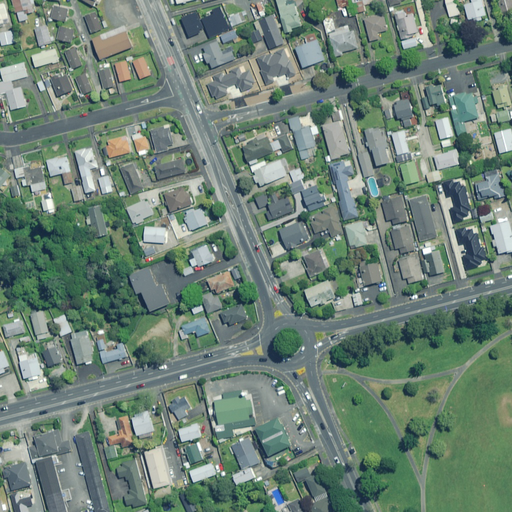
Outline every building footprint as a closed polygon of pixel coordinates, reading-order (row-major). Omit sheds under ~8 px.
[(28,14),(37,11),(34,0),(12,0),(17,13),(18,12),(21,21),(29,19),(28,14)] [(292,28),(302,26),(295,3),(289,5),(287,0),(276,0),(286,34),(293,32),(292,28)] [(350,17),(355,16),(350,0),(335,0),(338,9),(347,7),(348,10),(350,17)] [(352,0),(356,14),(365,11),(364,6),(374,4),(372,0),(352,0)] [(460,15),(455,0),(444,0),(449,18),(460,15)] [(464,5),(468,21),(475,19),(476,22),(482,21),(481,17),(486,16),(481,0),(470,0),(472,3),(469,4),(469,3),(464,4),(465,5),(464,5)] [(511,10),(511,2),(511,0),(498,0),(502,13),(511,10)] [(9,18),(5,3),(0,4),(0,1),(0,24),(5,23),(4,20),(9,18)] [(70,8),(56,5),(53,18),(67,21),(70,8)] [(214,15),(202,20),(210,38),(230,30),(220,7),(212,10),(214,15)] [(98,10),(85,14),(93,34),(105,29),(98,10)] [(233,27),(245,22),(243,16),(247,15),(245,11),(229,17),(233,27)] [(180,19),(189,38),(200,33),(199,31),(203,29),(196,12),(180,19)] [(398,26),(397,26),(398,32),(399,31),(404,49),(417,46),(414,37),(410,38),(410,36),(417,34),(412,14),(405,16),(404,13),(395,15),(398,26)] [(270,50),(284,44),(278,29),(282,27),(280,23),(276,25),(273,15),(254,23),(257,31),(249,34),(253,44),(263,40),(261,36),(264,35),(270,50)] [(387,31),(383,15),(364,20),(370,42),(379,39),(377,33),(387,31)] [(52,41),(56,40),(55,36),(51,37),(48,25),(36,28),(41,46),(52,43),(52,41)] [(129,25),(95,38),(104,60),(137,46),(129,25)] [(76,29),(62,26),(59,39),(73,42),(76,29)] [(358,40),(355,31),(351,32),(349,26),(334,30),(335,33),(330,34),(336,57),(343,55),(342,53),(358,49),(356,41),(358,40)] [(16,43),(14,30),(1,33),(4,46),(16,43)] [(238,38),(235,30),(220,36),(223,44),(238,38)] [(325,60),(317,40),(295,48),(303,68),(325,60)] [(223,56),(217,42),(204,48),(206,53),(203,54),(207,64),(210,63),(212,69),(236,59),(232,52),(223,56)] [(77,48),(67,52),(74,69),(84,65),(77,48)] [(48,51),(47,50),(43,51),(44,53),(34,55),(37,67),(54,62),(55,63),(60,61),(57,49),(48,51)] [(258,68),(278,60),(273,49),(246,61),(250,69),(248,70),(252,86),(261,83),(258,69),(258,68)] [(153,75),(145,56),(135,60),(142,79),(153,75)] [(133,78),(128,61),(117,64),(122,81),(133,78)] [(6,93),(11,111),(26,107),(21,88),(14,90),(11,81),(28,77),(24,63),(0,69),(3,82),(0,82),(0,94),(0,95),(6,93)] [(111,68),(101,71),(106,89),(116,86),(111,68)] [(88,73),(78,77),(85,94),(94,90),(88,73)] [(236,82),(234,74),(215,79),(219,95),(226,93),(226,96),(235,93),(234,91),(247,88),(244,79),(236,82)] [(75,90),(69,75),(61,78),(59,75),(52,77),(59,96),(75,90)] [(47,90),(43,81),(38,83),(41,92),(47,90)] [(432,86),(425,88),(428,96),(421,98),(425,112),(446,106),(439,85),(433,87),(432,86)] [(511,106),(507,88),(492,92),(496,105),(505,103),(506,107),(511,106)] [(465,92),(453,95),(456,109),(450,110),(457,136),(467,134),(464,122),(479,118),(472,93),(466,94),(465,92)] [(413,118),(412,116),(409,102),(394,106),(398,120),(401,119),(402,121),(413,118)] [(510,120),(507,110),(496,114),(499,124),(510,120)] [(340,156),(350,154),(349,150),(350,149),(346,133),(345,133),(343,126),(344,126),(340,111),(337,112),(331,113),(334,123),(323,126),(330,156),(325,158),(326,163),(331,161),(331,160),(341,158),(340,156)] [(487,121),(486,114),(479,115),(481,122),(487,121)] [(436,121),(442,148),(451,146),(449,138),(453,137),(448,118),(436,121)] [(302,160),(309,158),(312,152),(311,148),(315,147),(312,136),(314,135),(310,124),(299,127),(299,130),(294,132),(302,160)] [(174,145),(169,127),(151,132),(157,154),(169,151),(168,146),(174,145)] [(381,137),(380,131),(379,128),(365,131),(366,134),(368,142),(366,142),(367,147),(369,147),(370,152),(373,152),(376,166),(389,164),(386,148),(387,148),(386,140),(385,136),(381,137)] [(511,141),(511,135),(510,130),(494,134),(500,154),(511,150),(511,141)] [(409,153),(404,131),(392,134),(397,156),(409,153)] [(258,162),(257,160),(273,153),(275,157),(283,153),(293,149),(287,134),(278,138),(279,140),(271,144),(267,137),(259,141),(258,138),(247,143),(248,145),(242,148),(250,165),(258,162)] [(131,153),(127,136),(108,141),(109,145),(106,146),(109,158),(131,153)] [(149,150),(146,137),(134,140),(137,153),(149,150)] [(90,170),(98,168),(96,160),(95,161),(92,148),(75,152),(86,193),(96,191),(90,170)] [(458,158),(456,149),(448,152),(432,157),(434,163),(435,162),(437,170),(459,165),(457,158),(458,158)] [(324,158),(321,150),(315,152),(317,160),(324,158)] [(374,176),(368,153),(358,155),(364,178),(374,176)] [(47,161),(51,177),(62,174),(65,185),(73,183),(67,156),(47,161)] [(186,173),(183,159),(155,166),(158,180),(186,173)] [(260,187),(287,176),(286,174),(290,172),(284,159),(266,166),(264,162),(250,168),(252,173),(254,172),(256,175),(253,176),(256,184),(259,183),(260,187)] [(344,221),(359,217),(357,209),(359,209),(357,201),(354,201),(352,196),(351,196),(350,190),(352,190),(351,187),(349,187),(348,181),(349,181),(348,176),(349,176),(348,172),(347,172),(346,169),(351,168),(349,160),(329,165),(334,184),(336,184),(341,202),(339,202),(344,221)] [(419,182),(414,162),(400,165),(405,185),(419,182)] [(144,189),(133,163),(120,169),(131,195),(144,189)] [(33,184),(34,191),(49,188),(44,166),(33,169),(32,166),(16,169),(18,178),(27,176),(27,179),(24,180),(25,186),(33,184)] [(12,175),(2,167),(0,169),(0,188),(1,189),(12,175)] [(301,174),(299,169),(290,173),(294,182),(305,178),(304,173),(301,174)] [(441,180),(439,171),(426,174),(429,183),(441,180)] [(501,188),(498,175),(486,178),(487,182),(475,184),(479,201),(496,197),(496,199),(505,197),(503,187),(501,188)] [(112,192),(108,176),(98,179),(103,195),(112,192)] [(321,197),(316,186),(313,178),(304,182),(307,189),(301,192),(308,206),(319,202),(319,203),(326,200),(324,196),(321,197)] [(21,195),(18,185),(12,187),(14,197),(21,195)] [(81,185),(71,188),(74,202),(84,200),(81,185)] [(300,194),(297,186),(290,188),(293,196),(300,194)] [(181,193),(179,188),(162,193),(169,214),(193,206),(190,196),(186,197),(184,192),(181,193)] [(161,199),(158,191),(148,194),(151,202),(161,199)] [(279,201),(276,193),(267,196),(266,194),(255,198),(259,209),(268,205),(270,210),(266,212),(270,221),(294,212),(288,198),(279,201)] [(420,242),(437,238),(427,196),(409,200),(420,242)] [(393,225),(409,221),(407,213),(405,214),(404,209),(406,209),(403,200),(402,201),(401,197),(381,202),(387,221),(392,220),(393,225)] [(101,206),(87,210),(89,219),(86,219),(88,225),(91,225),(94,238),(108,235),(101,206)] [(335,237),(336,241),(341,240),(339,235),(343,234),(339,224),(340,224),(334,207),(325,210),(326,214),(315,217),(316,221),(311,223),(315,235),(327,231),(327,229),(328,229),(331,238),(335,237)] [(193,209),(186,212),(187,215),(183,217),(190,232),(207,224),(200,209),(194,212),(193,209)] [(494,220),(492,212),(479,215),(481,223),(494,220)] [(479,232),(482,231),(480,223),(477,224),(476,221),(470,223),(469,219),(458,221),(465,250),(467,249),(468,254),(479,251),(479,249),(482,248),(479,232)] [(309,240),(303,222),(298,224),(298,223),(279,230),(283,241),(286,248),(287,251),(297,247),(296,245),(305,241),(309,240)] [(365,229),(364,229),(362,222),(345,226),(350,246),(355,245),(356,248),(367,245),(364,236),(367,235),(365,229)] [(497,246),(499,255),(509,252),(509,253),(511,252),(511,234),(509,222),(490,227),(492,235),(494,234),(495,240),(492,241),(494,247),(497,246)] [(409,226),(390,231),(391,236),(392,236),(396,250),(400,249),(401,254),(415,250),(409,226)] [(166,228),(145,227),(144,242),(165,243),(166,228)] [(463,249),(460,237),(450,239),(453,252),(463,249)] [(210,255),(206,246),(192,251),(195,259),(190,260),(193,267),(198,265),(199,268),(215,261),(213,255),(210,255)] [(155,253),(153,247),(143,250),(146,257),(155,253)] [(432,253),(430,248),(422,250),(425,259),(421,260),(424,274),(429,272),(430,276),(445,273),(439,251),(432,253)] [(308,268),(306,269),(307,272),(310,278),(327,270),(319,251),(304,257),(308,268)] [(423,280),(417,256),(398,261),(403,280),(407,279),(409,284),(423,280)] [(377,263),(359,268),(362,278),(356,280),(359,289),(383,282),(377,263)] [(243,276),(239,266),(233,269),(237,279),(243,276)] [(157,287),(150,268),(130,276),(138,295),(143,293),(151,312),(171,304),(163,285),(157,287)] [(231,270),(209,279),(212,287),(213,290),(216,288),(218,292),(236,285),(231,270)] [(336,298),(335,297),(329,281),(304,291),(312,308),(320,304),(321,306),(328,303),(327,302),(336,298)] [(215,297),(213,291),(203,296),(210,312),(224,307),(219,295),(215,297)] [(360,292),(352,294),(355,306),(363,304),(360,292)] [(243,303),(221,311),(226,323),(231,321),(232,324),(249,318),(243,303)] [(194,313),(204,310),(202,304),(192,307),(194,313)] [(37,336),(38,340),(47,338),(46,333),(49,333),(43,312),(31,315),(36,336),(37,336)] [(65,315),(54,319),(56,325),(53,326),(56,335),(59,334),(60,337),(72,333),(65,315)] [(196,333),(197,337),(210,333),(205,318),(182,326),(183,330),(179,332),(182,340),(187,338),(187,336),(196,333)] [(21,321),(0,327),(2,333),(4,333),(6,339),(25,333),(21,321)] [(83,331),(71,334),(73,340),(71,340),(77,365),(86,363),(86,365),(92,364),(91,362),(93,361),(92,354),(94,354),(88,330),(83,331)] [(29,336),(20,339),(21,345),(31,342),(29,336)] [(106,349),(103,336),(96,337),(99,351),(106,349)] [(102,365),(126,358),(124,346),(122,346),(121,340),(114,342),(115,346),(108,347),(109,351),(100,353),(102,365)] [(45,361),(44,361),(45,365),(46,364),(48,368),(62,363),(56,348),(42,353),(45,361)] [(9,367),(4,352),(0,353),(0,374),(6,373),(4,369),(9,367)] [(28,361),(27,355),(20,357),(21,363),(20,363),(24,379),(41,375),(37,358),(28,361)] [(225,398),(216,400),(220,425),(226,424),(227,429),(218,431),(220,438),(235,436),(234,428),(257,423),(252,399),(248,399),(248,395),(245,396),(244,389),(224,393),(225,398)] [(173,404),(168,407),(173,413),(174,413),(179,420),(187,415),(184,411),(191,406),(185,396),(180,399),(179,397),(171,402),(173,404)] [(154,432),(149,414),(132,419),(137,436),(154,432)] [(114,446),(121,443),(122,449),(135,445),(125,416),(116,419),(119,430),(117,431),(118,434),(107,437),(110,447),(114,446)] [(281,417),(258,428),(271,456),(295,445),(281,417)] [(190,440),(190,442),(193,441),(193,439),(201,437),(197,423),(190,425),(191,427),(178,430),(182,443),(190,440)] [(60,429),(35,435),(37,445),(30,447),(33,461),(38,460),(54,455),(74,450),(71,439),(63,441),(60,429)] [(111,511),(90,430),(76,434),(96,511),(111,511)] [(250,439),(232,446),(233,448),(229,450),(232,455),(235,454),(243,472),(233,476),(237,486),(255,478),(251,467),(260,463),(250,439)] [(196,444),(184,448),(186,452),(184,453),(184,456),(186,455),(190,465),(202,461),(196,444)] [(110,447),(104,449),(108,460),(118,457),(114,446),(110,447)] [(162,447),(146,451),(156,488),(172,484),(162,447)] [(69,511),(54,455),(38,460),(51,511),(69,511)] [(136,458),(123,462),(124,466),(118,467),(122,478),(127,477),(128,480),(130,480),(133,489),(130,489),(131,494),(125,495),(128,506),(134,504),(135,507),(148,503),(136,458)] [(9,476),(12,489),(33,484),(27,462),(6,467),(7,469),(3,469),(5,477),(9,476)] [(215,475),(211,464),(189,472),(193,483),(215,475)] [(222,466),(216,468),(218,477),(224,475),(222,466)] [(311,477),(306,468),(294,474),(298,484),(306,480),(313,497),(314,497),(315,499),(327,493),(318,474),(311,477)] [(34,511),(44,511),(45,511),(39,485),(25,488),(26,495),(29,506),(33,505),(34,511)] [(196,502),(191,491),(182,495),(189,511),(194,511),(199,510),(196,502)] [(309,505),(312,511),(335,511),(329,496),(309,505)] [(303,511),(302,508),(304,508),(300,499),(289,504),(290,507),(289,508),(290,511),(303,511)]
